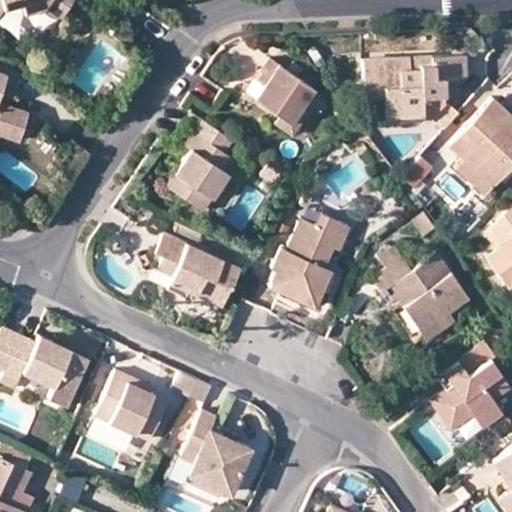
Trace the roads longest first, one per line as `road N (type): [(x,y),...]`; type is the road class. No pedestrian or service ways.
road 1 (residential): [(269,0),(220,9),(193,28),(104,157),(38,275)]
road 2 (residential): [(38,275),(323,415)]
road 3 (residential): [(323,415),(368,437),(430,511)]
